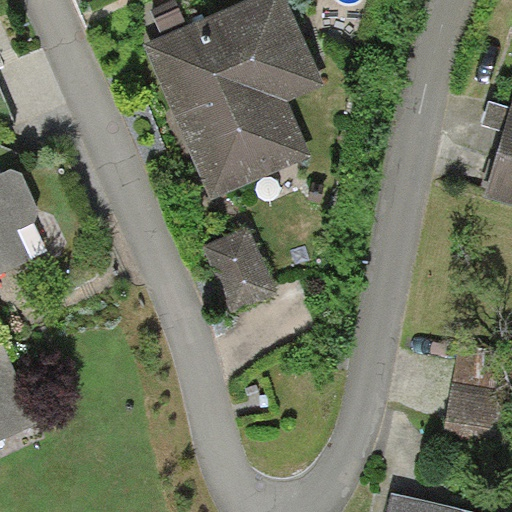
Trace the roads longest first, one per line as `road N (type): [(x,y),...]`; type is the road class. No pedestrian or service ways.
road 1 (residential): [(39,0),(171,298),(242,511)]
road 2 (residential): [(310,511),(350,450),(444,0)]
